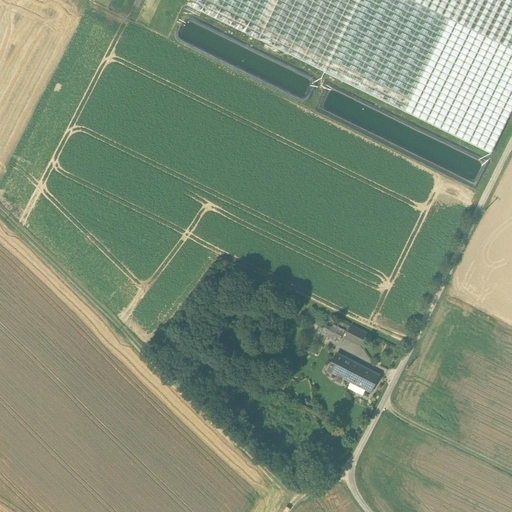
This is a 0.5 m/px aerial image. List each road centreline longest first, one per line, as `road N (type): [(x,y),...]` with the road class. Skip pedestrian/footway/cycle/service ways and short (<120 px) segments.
road 1 (unclassified): [(511,141),(349,466),(370,511)]
road 2 (track): [(0,215),(294,498)]
